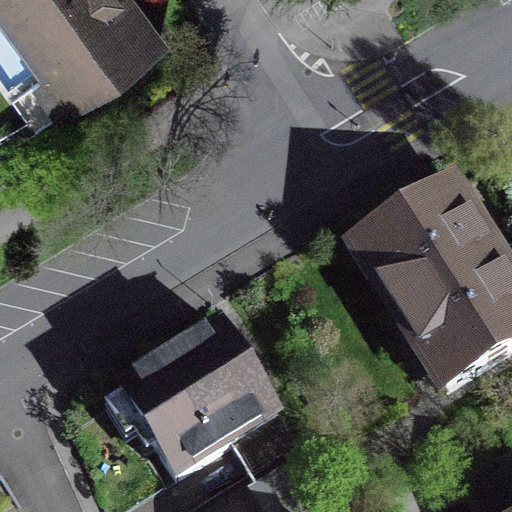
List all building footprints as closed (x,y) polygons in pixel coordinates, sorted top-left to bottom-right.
[(0,0),(0,14),(44,76),(57,67),(76,94),(74,96),(77,101),(159,42),(128,0),(0,0)] [(450,186),(353,246),(355,249),(358,247),(380,283),(377,285),(421,355),(425,353),(447,389),(443,392),(446,396),(511,354),(511,284),(497,260),(450,186)] [(222,329),(119,393),(124,400),(107,411),(126,441),(143,431),(176,483),(231,448),(250,478),(298,448),(251,373),(222,329)] [(280,511),(329,482),(311,453),(255,488),(270,511),(280,511)] [(480,511),(511,511),(511,461),(467,479),(480,511)] [(344,511),(346,511),(329,482),(280,511),(344,511)]
